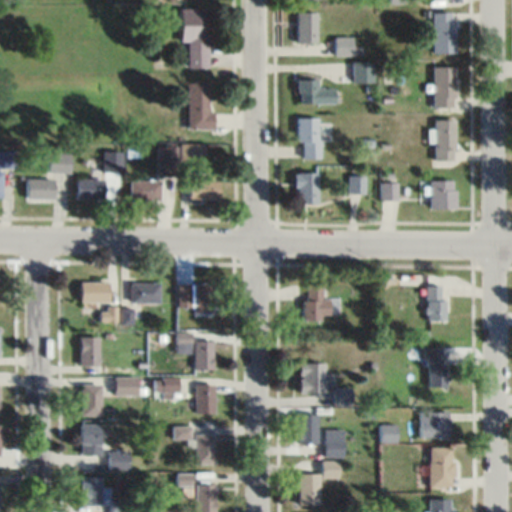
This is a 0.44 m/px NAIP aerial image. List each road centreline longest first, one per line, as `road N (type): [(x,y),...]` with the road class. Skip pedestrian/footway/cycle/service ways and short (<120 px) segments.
road 1 (residential): [(511,252),(0,244)]
road 2 (residential): [(491,0),(495,511)]
road 3 (residential): [(255,0),(259,511)]
road 4 (residential): [(36,245),(37,511)]
